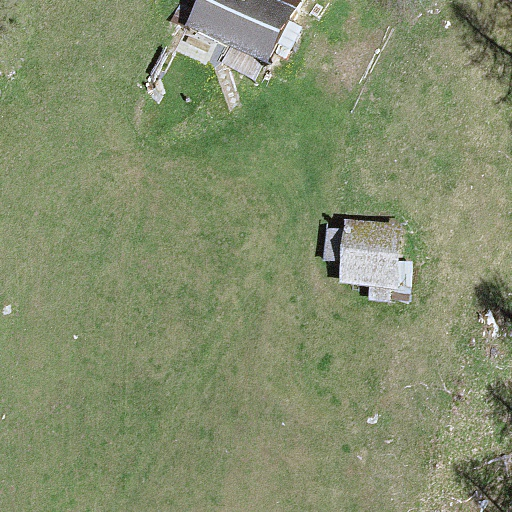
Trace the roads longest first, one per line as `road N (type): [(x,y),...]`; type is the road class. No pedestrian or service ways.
road 1 (track): [(323,109),(288,261),(132,511)]
road 2 (track): [(386,511),(411,431),(511,215)]
